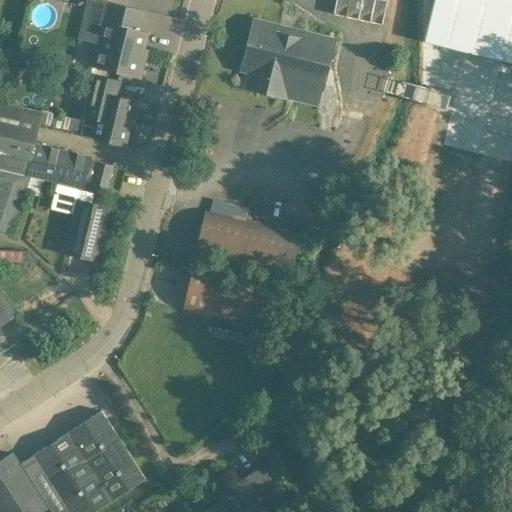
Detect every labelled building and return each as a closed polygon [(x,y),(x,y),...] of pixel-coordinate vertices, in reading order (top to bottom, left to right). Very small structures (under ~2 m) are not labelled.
[(102,0),(86,0),(82,19),(100,24),(95,44),(90,66),(93,67),(139,78),(144,57),(141,56),(143,49),(147,32),(138,29),(143,10),(110,2),(102,0)] [(320,86),(331,43),(256,24),(245,67),(254,70),(250,86),(283,94),(287,78),(320,86)] [(87,114),(82,133),(96,137),(124,145),(134,101),(115,96),(118,82),(97,76),(87,114)] [(0,170),(27,177),(34,144),(42,112),(0,101),(0,170)] [(27,177),(29,177),(106,195),(112,166),(97,162),(96,166),(88,164),(90,157),(34,144),(27,177)] [(12,229),(29,177),(27,177),(0,170),(0,231),(5,233),(7,228),(12,229)] [(77,198),(63,253),(96,262),(110,206),(77,198)] [(287,280),(299,233),(205,209),(193,256),(287,280)] [(289,219),(287,228),(300,231),(302,222),(289,219)] [(26,251),(0,250),(0,261),(25,262),(26,251)] [(183,309),(261,327),(271,285),(192,267),(183,309)] [(38,270),(7,291),(35,332),(66,311),(38,270)] [(0,326),(16,315),(0,291),(0,326)] [(260,337),(213,326),(211,335),(258,347),(260,337)] [(50,511),(93,511),(145,479),(102,411),(20,464),(19,464),(48,508),(50,511)] [(19,464),(20,464),(13,453),(0,461),(0,511),(42,511),(48,508),(19,464)] [(250,511),(258,511),(283,497),(260,465),(232,484),(238,493),(250,511)] [(241,511),(232,498),(229,494),(205,510),(206,511),(241,511)]
